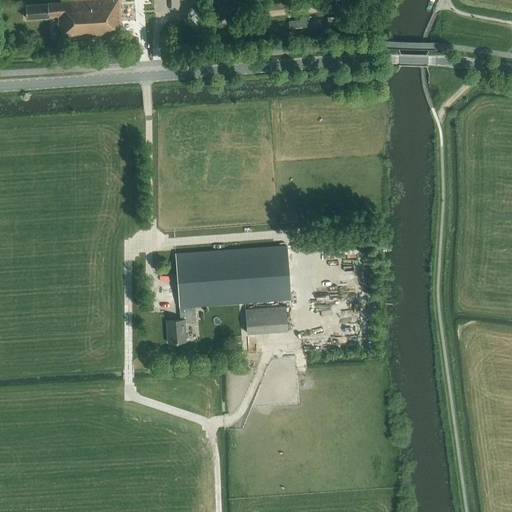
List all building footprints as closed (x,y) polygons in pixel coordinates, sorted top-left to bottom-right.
[(119,0),(60,0),(60,2),(25,4),(26,18),(58,16),(59,30),(61,29),(61,39),(120,35),(119,26),(121,26),(119,0)] [(125,4),(125,15),(135,15),(135,4),(125,4)] [(325,17),(325,25),(349,25),(349,16),(325,17)] [(286,21),(287,30),(310,27),(309,18),(286,21)] [(287,246),(175,254),(180,319),(166,320),(168,342),(186,341),(184,323),(196,322),(194,305),(290,298),(287,246)] [(245,308),(246,328),(246,333),(287,330),(285,306),(245,308)]
